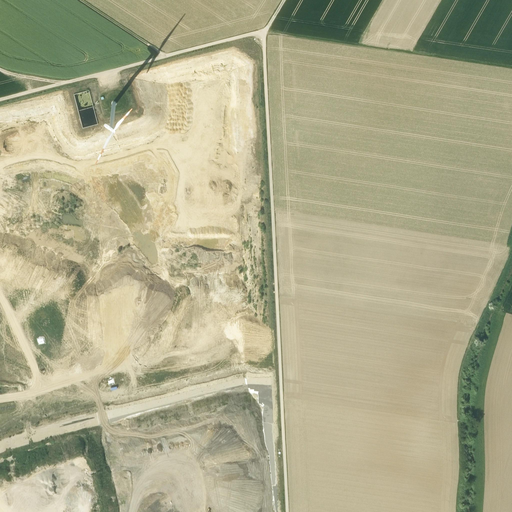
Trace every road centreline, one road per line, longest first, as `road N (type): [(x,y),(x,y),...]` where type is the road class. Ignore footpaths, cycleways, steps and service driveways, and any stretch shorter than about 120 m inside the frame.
road 1 (track): [(287,511),(264,31)]
road 2 (unknown): [(188,251),(206,250),(233,209),(244,139),(237,126),(173,127),(0,172)]
road 3 (track): [(283,0),(264,31),(0,100)]
road 4 (track): [(458,511),(460,369),(511,256)]
road 5 (track): [(265,30),(511,68)]
road 6 (unknown): [(74,315),(109,328),(143,324),(174,296),(188,251)]
road 7 (unknown): [(188,251),(183,226),(172,217),(123,237),(167,250)]
